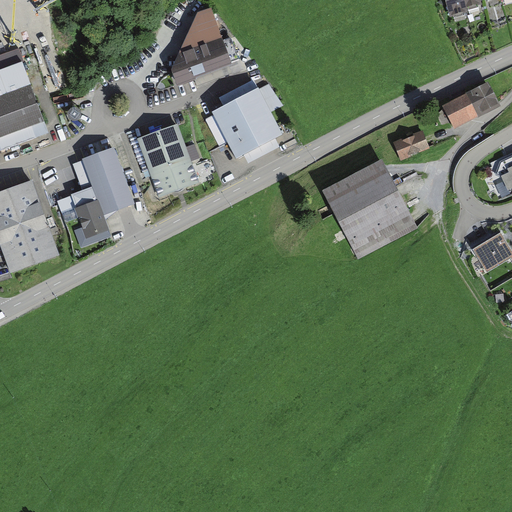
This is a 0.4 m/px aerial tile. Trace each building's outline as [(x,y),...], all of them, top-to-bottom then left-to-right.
[(444,0),(449,17),(470,11),(469,7),(484,3),(483,0),(444,0)] [(233,64),(211,7),(196,12),(170,72),(176,86),(233,64)] [(20,61),(0,68),(0,149),(46,132),(20,61)] [(282,134),(254,79),(220,96),(224,104),(212,110),(216,118),(210,121),(221,141),(226,139),(235,158),(244,154),(248,161),(280,145),(276,137),(282,134)] [(487,82),(443,106),(454,127),(498,103),(487,82)] [(199,181),(178,122),(137,137),(158,195),(199,181)] [(423,129),(394,140),(401,158),(430,147),(428,142),(423,129)] [(136,204),(116,147),(82,159),(91,185),(70,193),(86,240),(110,232),(105,215),(136,204)] [(382,158),(323,190),(359,258),(418,226),(382,158)] [(511,188),(511,159),(489,169),(500,193),(511,188)] [(59,255),(33,180),(0,191),(0,247),(9,272),(59,255)] [(511,248),(502,231),(475,247),(488,270),(511,255),(511,248)]
